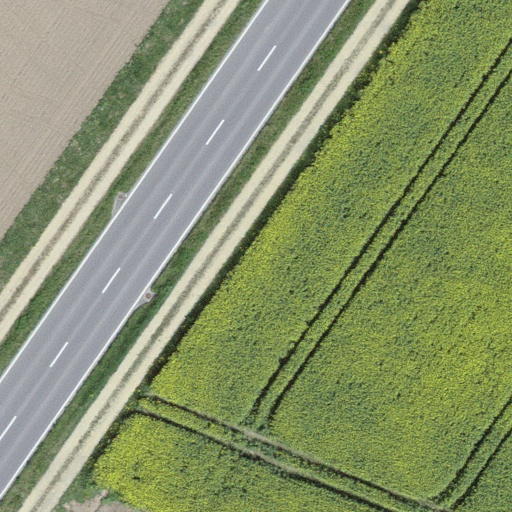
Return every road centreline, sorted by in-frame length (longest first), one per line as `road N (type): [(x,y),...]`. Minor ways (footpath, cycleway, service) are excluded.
road 1 (track): [(393,0),(36,511)]
road 2 (secondary): [(0,438),(306,0)]
road 3 (track): [(220,0),(0,316)]
